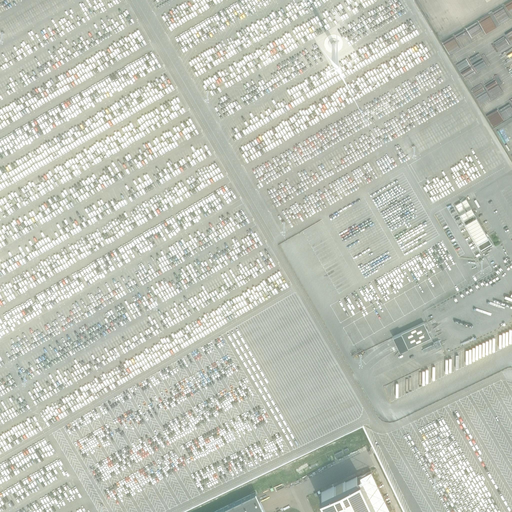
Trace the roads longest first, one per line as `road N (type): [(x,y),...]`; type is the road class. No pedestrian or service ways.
road 1 (unknown): [(271,243),(0,398)]
road 2 (unknown): [(0,103),(177,0)]
road 3 (unknown): [(169,67),(0,164)]
road 4 (unknown): [(457,257),(467,280),(344,352)]
road 5 (unknown): [(332,330),(457,257)]
road 6 (unknown): [(215,335),(285,461)]
road 7 (unknown): [(250,478),(180,356)]
road 8 (unknown): [(169,67),(284,0)]
road 9 (unknown): [(154,511),(94,407)]
